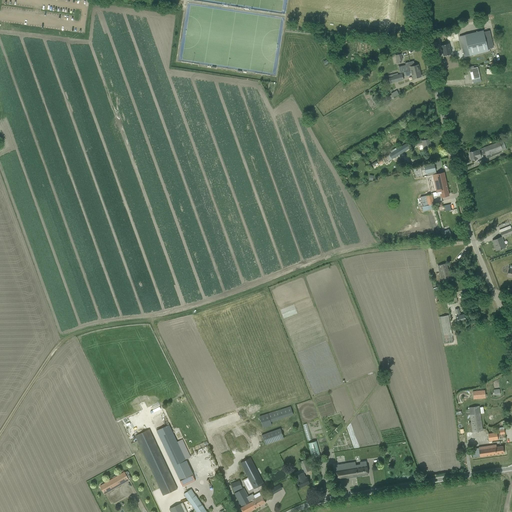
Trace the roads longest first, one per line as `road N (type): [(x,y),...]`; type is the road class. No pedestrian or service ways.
road 1 (track): [(0,440),(68,342),(153,322),(336,259),(474,243)]
road 2 (residential): [(471,234),(415,0)]
road 3 (unclassified): [(292,511),(511,469)]
road 4 (track): [(228,484),(153,322)]
